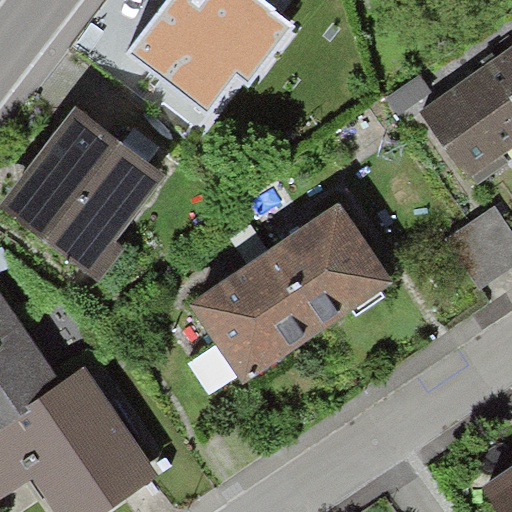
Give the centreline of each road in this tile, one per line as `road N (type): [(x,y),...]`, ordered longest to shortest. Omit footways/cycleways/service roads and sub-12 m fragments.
road 1 (residential): [(374,440),(511,351)]
road 2 (residential): [(267,511),(374,440)]
